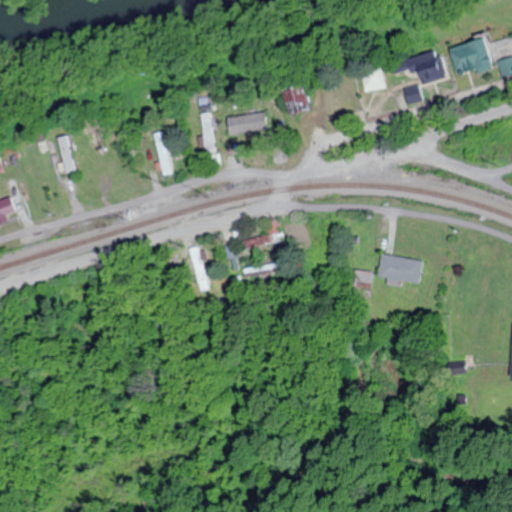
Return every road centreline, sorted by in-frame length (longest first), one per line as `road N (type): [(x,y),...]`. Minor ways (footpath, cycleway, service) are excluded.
road 1 (residential): [(0,249),(189,193),(290,178)]
road 2 (residential): [(0,293),(181,232),(281,209)]
road 3 (residential): [(281,209),(370,207),(511,237)]
road 4 (tertiary): [(290,178),(421,154)]
